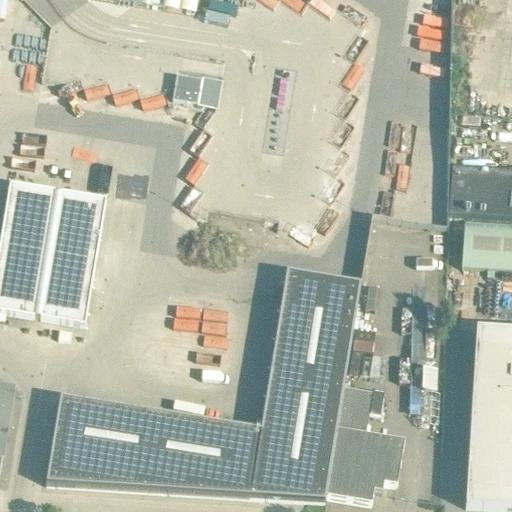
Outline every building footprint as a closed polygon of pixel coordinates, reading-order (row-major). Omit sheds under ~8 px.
[(202,84),(190,82),(185,109),(197,111),(202,84)] [(511,220),(511,175),(452,171),(449,216),(511,220)] [(9,188),(0,243),(0,316),(84,330),(105,204),(9,188)] [(325,507),(360,290),(286,277),(260,436),(60,403),(46,489),(325,507)] [(511,511),(511,336),(476,335),(465,511),(472,511),(511,511)] [(0,472),(5,444),(3,444),(3,445),(0,444),(0,438),(1,435),(5,435),(5,436),(6,437),(13,395),(0,392),(0,472)] [(383,489),(396,491),(403,447),(365,440),(369,419),(372,397),(345,392),(327,502),(371,509),(373,496),(382,498),(383,489)] [(372,397),(369,419),(380,421),(384,398),(372,396),(372,397)]
